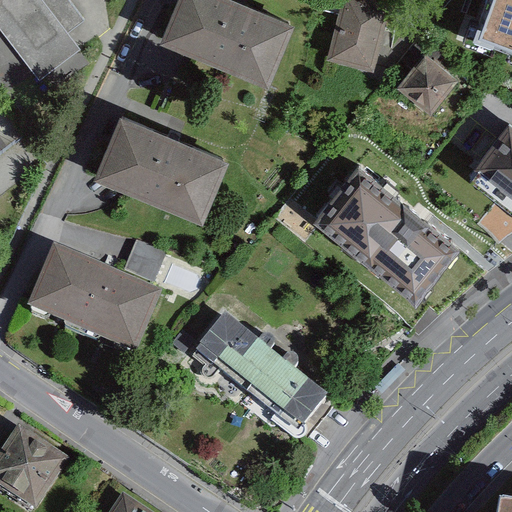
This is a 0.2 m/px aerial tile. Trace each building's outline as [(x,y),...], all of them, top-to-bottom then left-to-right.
[(0,0),(0,26),(41,80),(81,49),(69,33),(86,20),(70,0),(0,0)] [(266,83),(289,29),(219,0),(181,0),(164,41),(266,83)] [(391,9),(359,0),(344,0),(328,58),(373,71),(391,9)] [(511,0),(489,0),(476,35),(511,48),(511,0)] [(454,81),(425,58),(402,88),(431,110),(454,81)] [(201,209),(224,155),(122,112),(99,166),(201,209)] [(511,121),(478,159),(511,182),(511,121)] [(420,203),(397,181),(352,219),(416,269),(450,227),(420,203)] [(511,237),(511,209),(502,202),(481,225),(503,244),(511,237)] [(156,281),(167,252),(136,241),(126,271),(156,281)] [(138,347),(161,293),(59,250),(36,305),(138,347)] [(261,345),(226,318),(195,356),(207,366),(204,369),(203,373),(204,378),(208,380),(213,381),(217,378),(221,373),(302,437),(331,403),(297,375),(300,371),(302,367),(301,363),(298,359),(294,358),(289,359),(285,365),(273,355),(278,349),(278,346),(276,341),(272,339),(268,339),(265,340),(261,345)] [(198,345),(185,334),(174,347),(187,358),(198,345)] [(64,458),(22,431),(0,463),(0,477),(36,501),(64,458)] [(147,511),(126,498),(116,511),(147,511)]
